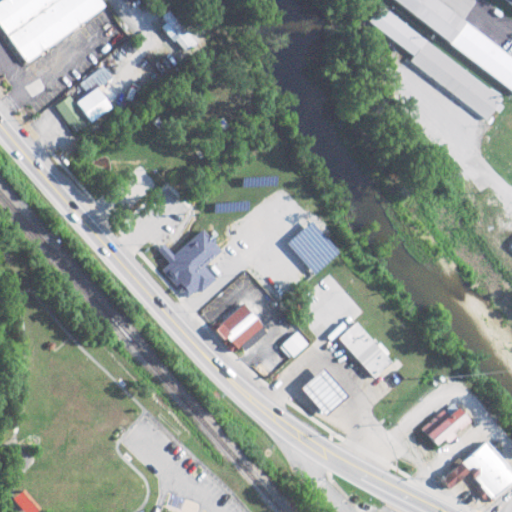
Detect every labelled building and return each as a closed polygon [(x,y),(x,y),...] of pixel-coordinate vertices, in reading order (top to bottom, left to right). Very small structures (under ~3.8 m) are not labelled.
[(0,27),(0,0),(100,0),(104,5),(24,62),(0,27)] [(511,94),(387,0),(432,0),(511,60),(511,94)] [(360,24),(375,4),(499,100),(484,120),(360,24)] [(161,16),(166,22),(161,26),(183,53),(196,43),(168,10),(161,16)] [(54,106),(69,95),(74,102),(86,94),(78,83),(101,66),(109,77),(94,88),(109,109),(74,134),(54,106)] [(297,236),(309,223),(335,248),(323,260),(297,236)] [(201,229),(220,251),(203,266),(215,278),(199,292),(196,289),(186,297),(161,268),(168,262),(156,249),(163,243),(172,254),(201,229)] [(212,328),(247,298),(265,319),(230,349),(212,328)] [(337,336),(355,321),(389,361),(371,376),(337,336)] [(278,346),(295,331),(306,342),(289,358),(278,346)] [(323,415),(345,394),(320,367),(298,388),(323,415)] [(453,403),(466,419),(436,445),(423,429),(453,403)] [(438,478),(483,440),(511,474),(511,478),(489,497),(467,471),(446,488),(438,478)] [(33,511),(39,507),(22,488),(11,498),(24,511),(33,511)]
